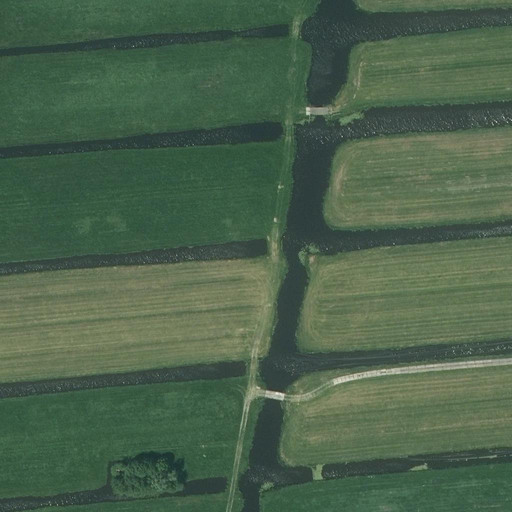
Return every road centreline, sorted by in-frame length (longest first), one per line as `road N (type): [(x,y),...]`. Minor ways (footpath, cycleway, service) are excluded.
road 1 (track): [(277,219),(251,391),(292,399),(358,375),(511,361)]
road 2 (track): [(251,391),(229,511)]
